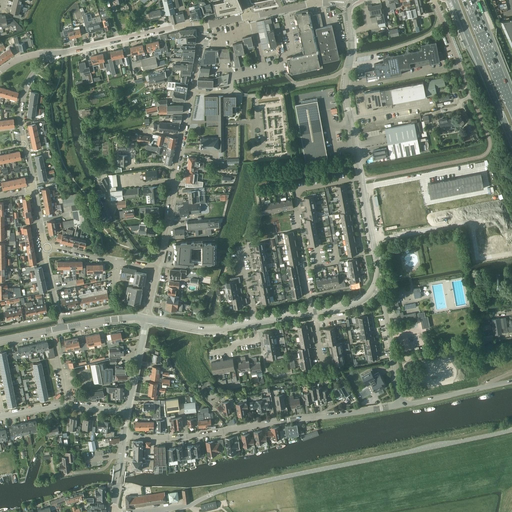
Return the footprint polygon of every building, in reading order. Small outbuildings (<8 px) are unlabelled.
[(162,0),(165,9),(166,15),(170,14),(172,24),(178,23),(178,22),(185,20),(183,11),(176,13),(174,8),(180,7),(177,0),(162,0)] [(224,0),(225,0),(213,3),(216,16),(243,10),(241,6),(242,6),(239,0),(224,0)] [(389,6),(390,8),(390,9),(393,9),(391,0),(385,0),(387,7),(389,6)] [(199,1),(199,2),(200,6),(203,16),(204,16),(206,16),(206,15),(213,13),(210,3),(206,4),(206,3),(204,1),(203,1),(201,1),(199,1)] [(371,5),(368,6),(370,17),(376,16),(378,27),(386,25),(385,22),(386,22),(382,5),(381,3),(379,3),(379,4),(372,6),(371,5)] [(201,18),(202,16),(199,4),(185,8),(187,15),(191,14),(193,19),(198,18),(199,18),(199,19),(201,18)] [(21,11),(22,9),(11,7),(10,12),(14,13),(13,16),(20,18),(21,14),(18,14),(19,11),(21,11)] [(161,16),(166,15),(165,9),(160,10),(149,12),(150,20),(162,17),(161,16)] [(415,9),(406,11),(408,18),(413,17),(417,16),(415,9)] [(106,10),(100,12),(101,18),(102,18),(106,29),(112,28),(109,18),(112,18),(108,10),(106,10)] [(289,59),(289,57),(288,57),(287,57),(287,58),(287,59),(290,73),(320,66),(320,63),(339,58),(332,25),(323,27),(320,13),(313,15),(312,13),(310,12),(308,12),(308,10),(295,13),(305,55),(299,57),(289,59)] [(1,14),(0,14),(0,17),(1,25),(2,28),(7,27),(7,26),(15,25),(16,31),(17,31),(22,29),(22,27),(14,19),(13,18),(9,19),(6,20),(5,15),(2,15),(1,14)] [(97,16),(98,23),(94,24),(96,30),(102,29),(100,24),(102,23),(101,19),(100,16),(97,16)] [(256,21),(256,23),(262,49),(277,46),(277,42),(282,41),(280,33),(281,33),(279,22),(275,23),(273,17),(256,21)] [(77,27),(74,28),(76,37),(82,35),(81,31),(86,30),(83,19),(80,20),(81,26),(82,28),(80,29),(79,26),(77,27)] [(68,32),(69,35),(70,38),(76,37),(74,28),(73,27),(68,28),(68,29),(68,32)] [(398,28),(390,30),(391,36),(399,35),(398,28)] [(174,32),(167,34),(168,40),(174,38),(180,36),(180,37),(188,36),(188,37),(196,38),(195,29),(194,29),(179,30),(179,32),(178,32),(178,31),(174,32)] [(243,41),(244,47),(254,45),(252,35),(242,37),(243,41)] [(25,47),(32,46),(30,40),(30,38),(22,39),(23,42),(18,43),(20,51),(26,50),(25,47)] [(159,43),(159,40),(153,42),(155,51),(156,55),(159,55),(158,52),(161,51),(161,50),(164,49),(162,43),(159,43)] [(245,53),(244,47),(243,41),(232,44),(234,52),(232,52),(235,68),(240,67),(238,55),(245,53)] [(375,69),(365,71),(367,80),(368,80),(377,79),(402,74),(401,69),(411,67),(430,63),(440,61),(436,41),(421,44),(422,49),(383,57),(384,62),(374,63),(375,69)] [(153,42),(146,43),(149,52),(155,51),(153,42)] [(143,44),(137,46),(140,59),(146,58),(146,56),(142,57),(141,52),(144,52),(143,44)] [(3,45),(1,47),(2,49),(4,51),(8,58),(13,54),(9,48),(7,50),(3,45)] [(137,60),(140,59),(137,46),(131,47),(132,55),(135,54),(137,60)] [(203,56),(201,63),(207,63),(219,62),(231,62),(230,60),(233,59),(231,49),(229,49),(229,48),(217,50),(205,50),(204,52),(205,52),(205,56),(203,56)] [(117,64),(120,63),(117,50),(111,51),(112,59),(116,58),(117,61),(116,61),(117,64)] [(4,51),(0,54),(0,56),(3,61),(8,58),(4,51)] [(92,59),(88,59),(91,72),(91,73),(95,73),(95,71),(94,66),(100,65),(97,55),(91,56),(92,59)] [(158,65),(157,62),(155,56),(141,59),(144,70),(158,67),(158,65)] [(81,66),(80,66),(81,71),(84,71),(85,76),(88,76),(88,78),(89,82),(93,82),(93,81),(92,78),(91,72),(89,66),(86,67),(85,61),(80,62),(81,66)] [(207,65),(207,63),(201,63),(199,75),(203,76),(209,76),(210,66),(207,65)] [(160,72),(149,75),(150,81),(156,79),(166,77),(165,71),(165,70),(160,71),(160,72)] [(198,78),(198,86),(199,86),(199,87),(211,88),(211,87),(213,87),(213,85),(223,82),(224,86),(227,85),(229,77),(229,74),(213,78),(198,78)] [(188,83),(190,75),(182,75),(181,82),(188,83)] [(435,87),(445,85),(444,77),(423,81),(426,96),(437,94),(435,87)] [(176,82),(175,90),(187,92),(188,84),(176,82)] [(391,88),(385,89),(388,104),(393,102),(393,103),(425,96),(422,82),(391,88)] [(385,89),(379,90),(364,92),(367,108),(382,105),(388,104),(385,89)] [(170,91),(169,96),(173,97),(172,99),(184,101),(186,93),(174,91),(170,91)] [(236,105),(236,96),(205,96),(205,114),(218,114),(224,114),(233,114),(233,105),(236,105)] [(301,103),(295,104),(306,163),(327,159),(317,100),(317,99),(301,101),(301,103)] [(159,111),(157,106),(146,109),(147,114),(159,111)] [(218,123),(219,138),(201,138),(201,141),(200,141),(200,145),(201,145),(201,148),(219,148),(219,151),(224,151),(224,126),(224,114),(218,114),(218,123)] [(439,120),(441,129),(453,127),(451,119),(447,119),(447,118),(440,119),(439,120)] [(153,122),(150,126),(153,131),(158,129),(158,124),(153,122)] [(159,131),(179,133),(180,124),(160,122),(159,131)] [(390,158),(420,152),(414,123),(385,129),(390,158)] [(138,136),(137,142),(148,143),(149,143),(150,137),(151,136),(138,134),(138,136)] [(148,143),(147,145),(151,146),(152,143),(153,143),(154,140),(157,141),(157,144),(161,145),(176,148),(178,138),(166,136),(159,135),(158,138),(150,137),(149,143),(148,143)] [(129,141),(124,141),(117,141),(118,150),(130,149),(130,148),(136,148),(136,141),(129,141)] [(147,145),(146,149),(155,151),(155,150),(157,150),(157,152),(162,153),(161,154),(166,155),(174,157),(175,149),(158,145),(158,147),(151,146),(147,145)] [(386,148),(373,150),(374,158),(388,156),(386,148)] [(119,165),(127,166),(127,155),(119,155),(119,165)] [(172,164),(174,157),(166,155),(165,158),(164,158),(164,160),(165,160),(164,163),(172,164)] [(189,157),(188,165),(195,166),(195,165),(198,166),(198,165),(200,165),(204,166),(204,163),(200,163),(200,162),(199,162),(199,161),(196,161),(196,158),(189,157)] [(156,170),(146,171),(146,179),(153,179),(157,179),(156,170)] [(185,174),(185,176),(187,176),(186,182),(188,183),(188,187),(196,187),(202,186),(202,182),(197,181),(197,175),(198,173),(195,173),(187,172),(185,171),(185,174)] [(481,171),(428,182),(431,196),(484,186),(481,171)] [(111,199),(139,197),(138,188),(123,190),(117,190),(116,186),(117,186),(116,174),(109,175),(111,199)] [(108,182),(107,176),(99,180),(104,191),(109,189),(107,185),(109,184),(108,182)] [(143,189),(144,195),(150,194),(151,202),(159,201),(159,198),(160,197),(159,194),(158,194),(158,193),(158,186),(149,187),(149,188),(143,189)] [(188,189),(189,196),(200,195),(200,192),(204,190),(204,187),(188,189)] [(42,195),(44,201),(50,200),(50,197),(58,195),(58,192),(55,193),(42,195)] [(68,199),(62,200),(63,206),(71,205),(72,210),(81,209),(80,205),(78,206),(78,204),(76,194),(68,195),(68,199)] [(204,195),(200,195),(189,196),(189,204),(205,203),(204,195)] [(100,200),(97,201),(101,221),(105,219),(109,217),(103,206),(102,206),(102,205),(103,205),(100,200)] [(57,205),(45,207),(46,213),(53,212),(52,209),(55,209),(57,208),(57,205)] [(184,208),(180,208),(180,216),(189,215),(189,212),(195,211),(195,205),(184,206),(184,208)] [(123,211),(119,211),(120,215),(124,215),(124,217),(126,217),(127,218),(135,217),(134,211),(127,211),(127,209),(123,210),(123,211)] [(74,226),(85,224),(83,215),(73,217),(74,220),(73,220),(74,226)] [(211,228),(219,227),(218,218),(208,219),(208,228),(211,228)] [(198,229),(208,228),(208,219),(207,219),(197,220),(198,229)] [(188,229),(198,229),(197,220),(187,221),(188,228),(188,229)] [(146,227),(146,224),(139,224),(137,225),(131,226),(131,231),(137,230),(137,228),(139,227),(139,230),(147,231),(146,234),(154,235),(155,228),(146,227)] [(175,229),(173,229),(174,232),(174,234),(174,235),(174,237),(175,237),(185,237),(185,236),(189,236),(189,233),(194,232),(194,236),(199,236),(198,229),(188,229),(188,228),(175,229)] [(59,242),(65,243),(69,229),(67,229),(66,231),(63,231),(62,232),(61,234),(60,241),(59,242)] [(14,233),(10,233),(0,233),(0,239),(4,239),(4,236),(9,236),(9,241),(15,241),(14,233)] [(176,260),(175,263),(194,265),(194,260),(189,260),(190,246),(202,245),(202,263),(215,263),(215,239),(176,243),(176,247),(178,246),(177,260),(176,260)] [(82,261),(76,261),(76,274),(79,274),(79,268),(81,268),(81,273),(85,273),(85,266),(82,266),(82,261)] [(99,264),(93,264),(93,275),(99,275),(99,272),(102,272),(102,267),(102,264),(99,264)] [(287,265),(289,276),(298,274),(298,271),(299,271),(298,266),(297,267),(296,264),(290,265),(287,265)] [(122,267),(121,274),(120,279),(129,281),(142,284),(144,284),(147,273),(136,271),(136,270),(122,267)] [(268,269),(258,271),(255,272),(256,275),(252,276),(252,277),(268,274),(268,269)] [(186,270),(183,270),(181,270),(181,271),(171,270),(170,278),(181,279),(181,273),(186,273),(186,270)] [(301,282),(300,277),(299,277),(298,274),(289,276),(291,286),(300,285),(300,282),(301,282)] [(361,280),(360,275),(351,277),(351,279),(349,280),(350,284),(359,282),(359,281),(361,280)] [(232,281),(225,282),(226,288),(237,286),(236,282),(240,281),(239,277),(234,278),(231,279),(232,281)] [(37,283),(32,284),(33,288),(36,287),(38,286),(45,285),(44,279),(37,280),(37,283)] [(267,286),(271,285),(270,280),(257,282),(258,285),(254,286),(254,288),(267,286)] [(129,281),(128,285),(125,300),(139,303),(142,289),(141,288),(142,284),(129,281)] [(301,288),(300,285),(291,286),(293,297),(302,296),(301,292),(303,292),(302,288),(301,288)] [(179,288),(178,288),(169,286),(168,294),(175,295),(175,293),(178,294),(179,288)] [(102,290),(99,290),(101,301),(108,300),(106,289),(104,289),(104,287),(102,287),(102,290)] [(414,298),(422,297),(420,287),(413,288),(414,298)] [(94,289),(94,291),(92,292),(94,303),(101,301),(99,290),(96,291),(96,289),(94,289)] [(88,292),(85,293),(88,304),(94,303),(92,292),(90,292),(90,290),(88,290),(88,292)] [(226,293),(225,294),(226,298),(227,299),(229,298),(232,298),(232,297),(239,296),(238,293),(242,292),(242,290),(226,293)] [(81,305),(88,304),(85,293),(83,294),(82,291),(80,292),(81,294),(78,294),(81,305)] [(72,298),(69,299),(70,307),(76,306),(75,304),(78,304),(76,295),(72,296),(72,298)] [(168,295),(167,302),(178,303),(179,296),(168,295)] [(64,298),(60,298),(62,307),(65,307),(65,308),(70,307),(69,299),(65,300),(64,298)] [(190,310),(191,305),(178,303),(167,302),(166,308),(182,311),(182,309),(190,310)] [(10,308),(12,318),(16,318),(19,317),(19,316),(20,315),(22,315),(21,308),(21,306),(19,307),(17,307),(17,309),(16,310),(15,310),(14,307),(10,308)] [(500,317),(492,319),(494,335),(502,334),(500,317)] [(426,320),(421,321),(422,328),(426,328),(427,327),(430,327),(428,320),(426,320)] [(122,330),(117,331),(117,333),(110,334),(111,339),(106,340),(107,347),(116,345),(115,341),(122,339),(121,336),(123,336),(122,330)] [(99,334),(92,335),(94,345),(101,344),(101,346),(105,346),(104,339),(100,340),(99,334)] [(85,336),(86,342),(83,343),(84,350),(88,349),(88,347),(94,345),(92,335),(85,336)] [(77,338),(71,339),(73,351),(79,350),(80,351),(84,350),(83,343),(79,344),(77,338)] [(62,353),(73,351),(71,339),(64,340),(65,347),(61,347),(62,353)] [(314,342),(314,340),(299,342),(299,343),(300,343),(301,347),(301,348),(308,346),(311,346),(310,343),(314,342)] [(47,342),(41,343),(43,350),(45,349),(46,353),(47,353),(49,358),(52,358),(50,352),(54,351),(53,348),(51,348),(51,345),(48,345),(47,342)] [(344,364),(340,342),(337,343),(330,344),(331,347),(330,348),(330,352),(332,352),(333,358),(331,358),(332,363),(334,363),(334,366),(344,364)] [(15,352),(16,355),(16,358),(20,358),(19,355),(25,353),(23,346),(17,348),(18,352),(15,352)] [(310,349),(308,349),(308,346),(301,348),(301,347),(298,348),(302,369),(312,367),(311,365),(312,364),(312,359),(310,360),(309,354),(311,354),(310,349)] [(122,347),(109,347),(109,358),(120,357),(120,355),(123,355),(123,350),(122,350),(122,347)] [(152,361),(160,362),(162,350),(156,350),(155,353),(153,353),(152,361)] [(446,356),(429,359),(431,371),(430,371),(431,377),(432,377),(432,381),(450,378),(446,356)] [(256,357),(254,357),(257,374),(258,374),(257,373),(262,372),(260,361),(257,361),(256,357)] [(95,364),(90,365),(94,384),(98,383),(112,380),(112,378),(126,378),(125,367),(122,366),(122,365),(115,365),(114,368),(112,368),(112,367),(106,367),(105,362),(95,364)] [(375,392),(382,388),(381,387),(383,386),(385,385),(378,371),(374,374),(372,369),(361,375),(367,386),(371,384),(375,392)] [(346,396),(350,394),(344,384),(341,386),(340,385),(334,388),(339,398),(345,395),(346,396)] [(123,397),(123,387),(117,387),(117,385),(112,386),(112,387),(106,387),(106,391),(106,392),(112,392),(112,398),(115,398),(115,397),(123,397)] [(322,387),(316,388),(318,405),(322,404),(321,398),(323,397),(324,397),(323,390),(322,387)] [(89,391),(86,392),(87,397),(87,398),(87,399),(88,400),(89,400),(90,401),(95,401),(96,397),(98,397),(98,398),(104,397),(102,388),(89,391)] [(157,395),(156,395),(156,389),(149,388),(148,394),(151,394),(151,398),(157,398),(157,395)] [(315,405),(318,405),(316,388),(309,389),(310,392),(311,399),(314,399),(315,405)] [(328,389),(323,390),(324,397),(323,397),(324,400),(330,399),(329,397),(332,397),(331,389),(329,390),(328,389)] [(217,397),(216,391),(210,392),(210,395),(207,395),(208,401),(211,401),(211,398),(217,397)] [(306,403),(312,402),(311,399),(310,392),(304,393),(304,394),(302,394),(303,402),(306,401),(306,403)] [(277,409),(285,408),(284,398),(284,394),(276,396),(277,399),(275,399),(276,405),(277,404),(277,409)] [(263,400),(264,408),(266,407),(266,409),(270,408),(269,404),(272,403),(271,396),(263,398),(263,400)] [(291,407),(300,406),(299,397),(293,398),(293,396),(290,396),(291,407)] [(17,401),(16,398),(7,400),(8,406),(15,405),(15,402),(17,401)] [(166,400),(167,412),(179,410),(178,398),(166,400)] [(223,410),(224,414),(231,413),(230,406),(234,406),(232,398),(229,398),(229,401),(222,402),(222,405),(219,406),(220,411),(223,410)] [(243,402),(236,404),(238,415),(246,414),(245,409),(248,409),(246,398),(243,399),(243,402)] [(152,417),(154,417),(160,417),(160,403),(160,400),(154,400),(154,403),(144,403),(144,406),(142,408),(142,410),(144,411),(147,411),(149,410),(154,410),(154,412),(152,412),(152,417)] [(258,412),(266,411),(266,409),(266,407),(264,408),(263,400),(256,401),(256,402),(253,402),(249,402),(250,409),(254,408),(257,407),(258,412)] [(184,403),(185,413),(196,412),(195,402),(184,403)] [(209,412),(204,413),(205,427),(212,426),(211,418),(210,418),(209,412)] [(200,414),(197,414),(198,420),(199,427),(205,427),(204,413),(200,414)] [(171,428),(177,428),(176,418),(171,418),(171,416),(167,417),(167,423),(170,423),(171,428)] [(136,425),(135,425),(135,428),(136,428),(136,429),(145,429),(145,418),(145,417),(141,417),(141,421),(136,421),(136,425)] [(150,417),(145,418),(145,429),(149,429),(154,429),(154,426),(154,421),(150,421),(150,417)] [(160,417),(154,417),(154,421),(154,426),(156,426),(156,429),(165,429),(165,420),(162,420),(162,417),(160,417)] [(79,433),(80,426),(76,426),(77,419),(69,418),(68,429),(75,430),(75,433),(79,433)] [(195,425),(198,425),(197,419),(194,420),(194,418),(188,419),(189,426),(195,425)] [(83,420),(82,429),(91,430),(91,431),(94,432),(95,427),(92,426),(92,420),(83,420)] [(35,421),(27,422),(29,432),(30,433),(34,432),(34,431),(37,430),(35,421)] [(105,437),(113,436),(114,432),(110,431),(111,422),(103,421),(103,422),(98,421),(97,428),(103,428),(102,431),(105,431),(105,437)] [(29,432),(27,422),(19,424),(21,433),(22,435),(26,434),(26,433),(29,432)] [(286,431),(283,432),(284,438),(287,437),(289,437),(289,435),(299,434),(297,424),(291,425),(291,423),(287,424),(287,425),(285,424),(285,426),(286,431)] [(12,425),(12,428),(9,429),(11,439),(15,438),(14,436),(18,435),(18,434),(21,433),(19,424),(12,425)] [(46,435),(62,433),(60,425),(45,428),(46,435)] [(284,438),(283,432),(283,431),(279,432),(279,426),(271,427),(272,431),(268,431),(269,436),(273,436),(273,439),(276,439),(277,439),(277,441),(278,441),(280,441),(281,440),(281,439),(284,439),(284,438)] [(5,429),(1,430),(3,440),(7,439),(8,443),(9,442),(11,442),(10,438),(8,430),(5,430),(5,429)] [(304,439),(318,433),(316,429),(303,435),(304,439)] [(262,434),(262,430),(254,431),(256,443),(259,443),(260,443),(260,445),(261,445),(263,445),(264,444),(264,443),(267,443),(266,434),(262,434)] [(250,438),(249,433),(242,435),(244,446),(247,446),(247,448),(248,449),(251,448),(251,447),(254,446),(253,437),(250,438)] [(226,446),(228,455),(236,453),(236,449),(240,448),(238,436),(225,438),(226,442),(226,446)] [(133,461),(132,461),(132,468),(153,468),(154,460),(145,459),(146,446),(143,446),(143,441),(133,441),(133,447),(133,449),(134,449),(133,459),(133,461)] [(215,443),(214,441),(206,442),(208,456),(216,455),(216,451),(216,450),(221,449),(219,443),(215,443)] [(200,444),(193,445),(195,458),(202,457),(201,449),(200,448),(200,444)] [(155,465),(166,464),(165,445),(154,446),(155,465)] [(193,445),(187,446),(188,449),(188,453),(189,459),(195,458),(193,445)] [(182,446),(175,447),(178,460),(184,459),(183,454),(182,450),(182,446)] [(175,447),(169,448),(169,449),(170,455),(171,461),(178,460),(175,447)] [(68,462),(73,461),(72,452),(65,453),(65,457),(62,457),(62,465),(59,465),(60,470),(63,469),(63,472),(69,471),(68,462)] [(105,499),(105,487),(98,487),(98,490),(95,490),(95,497),(98,497),(98,499),(105,499)] [(170,502),(179,500),(177,491),(169,492),(170,502)] [(73,494),(74,499),(75,502),(78,501),(80,501),(80,500),(84,499),(82,492),(73,494)] [(135,507),(166,502),(165,492),(144,495),(143,495),(132,497),(132,496),(126,496),(126,508),(133,508),(133,507),(135,506),(135,507)] [(59,504),(55,506),(56,508),(57,510),(57,511),(60,510),(59,509),(61,508),(60,504),(63,503),(65,502),(66,504),(75,502),(74,499),(73,494),(70,495),(66,496),(61,497),(57,499),(59,503),(59,504)] [(200,505),(201,508),(202,510),(199,510),(199,511),(201,511),(217,508),(216,501),(200,505)]
